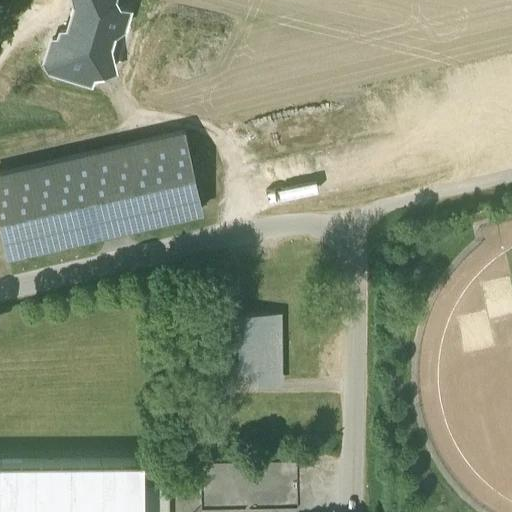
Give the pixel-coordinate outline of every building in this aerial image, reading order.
[(50,37),(44,58),(50,68),(89,81),(92,72),(112,67),(107,43),(111,30),(122,24),(126,9),(108,3),(108,0),(75,0),(76,3),(71,4),(67,20),(63,20),(64,28),(60,28),(57,36),(50,37)] [(0,169),(0,222),(8,255),(202,209),(183,128),(0,169)] [(278,333),(278,311),(239,311),(239,367),(274,367),(274,333),(278,333)] [(140,460),(0,460),(0,511),(142,511),(142,484),(142,458),(140,458),(140,460)] [(142,484),(142,511),(166,511),(166,484),(142,484)]
